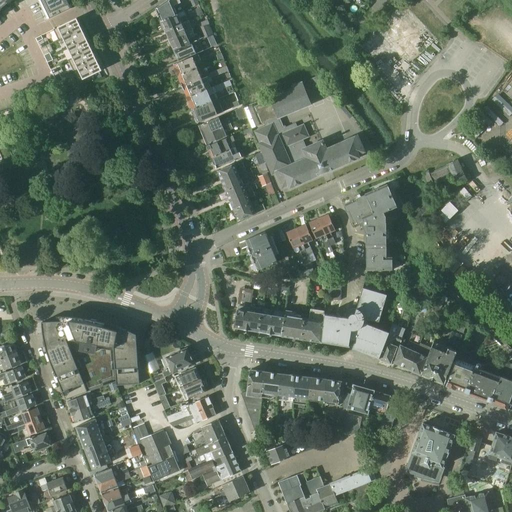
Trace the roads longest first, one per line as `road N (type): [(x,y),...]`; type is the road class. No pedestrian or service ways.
road 1 (tertiary): [(511,421),(359,370),(235,350)]
road 2 (residential): [(191,250),(395,162),(418,137)]
road 3 (tertiary): [(191,250),(105,31)]
road 4 (unknown): [(474,409),(446,483),(428,494),(402,472),(431,394)]
road 5 (residential): [(76,463),(10,284)]
road 6 (residential): [(10,284),(83,288),(185,327)]
road 7 (residential): [(428,141),(467,109),(468,90),(454,75),(440,74),(424,87),(413,118),(418,137)]
road 8 (residential): [(235,350),(228,409),(271,511)]
